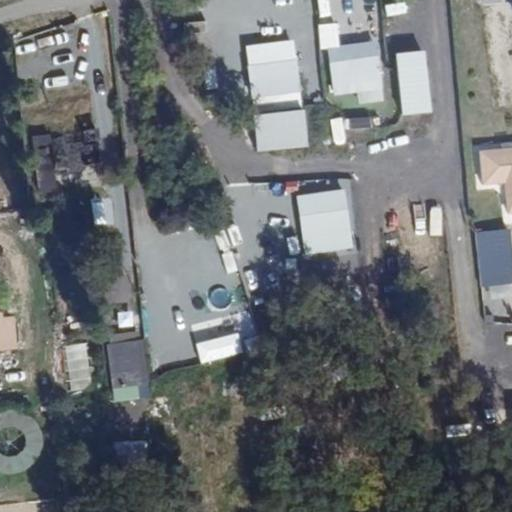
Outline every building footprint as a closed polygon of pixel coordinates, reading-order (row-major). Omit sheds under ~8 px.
[(379,39),(341,44),(338,21),(324,23),(333,95),(385,88),(379,39)] [(63,35),(34,39),(37,70),(67,66),(63,35)] [(253,60),(254,108),(302,108),(301,60),(253,60)] [(95,125),(114,124),(113,90),(94,91),(95,125)] [(336,145),(349,142),(347,130),(372,125),(370,113),(331,120),(336,145)] [(78,129),(77,119),(56,122),(57,132),(78,129)] [(94,127),(80,129),(84,162),(98,161),(94,127)] [(81,153),(78,129),(57,132),(60,155),(81,153)] [(60,155),(57,132),(40,134),(42,158),(60,155)] [(511,147),(492,149),(496,181),(511,179),(511,147)] [(84,175),(81,153),(60,155),(62,177),(84,175)] [(301,214),(306,253),(356,246),(351,207),(301,214)] [(511,243),(490,245),(490,277),(492,296),(511,294),(511,243)] [(177,265),(196,340),(197,340),(203,362),(247,350),(228,277),(240,274),(234,250),(177,265)] [(252,301),(277,298),(274,278),(249,281),(252,301)] [(492,314),(511,313),(509,298),(491,300),(492,314)] [(152,385),(145,337),(107,343),(115,391),(152,385)] [(67,344),(68,388),(90,388),(89,344),(67,344)] [(32,472),(41,464),(48,454),(50,442),(48,430),(43,419),(33,410),(22,406),(10,405),(0,408),(0,473),(9,476),(20,476),(32,472)]
